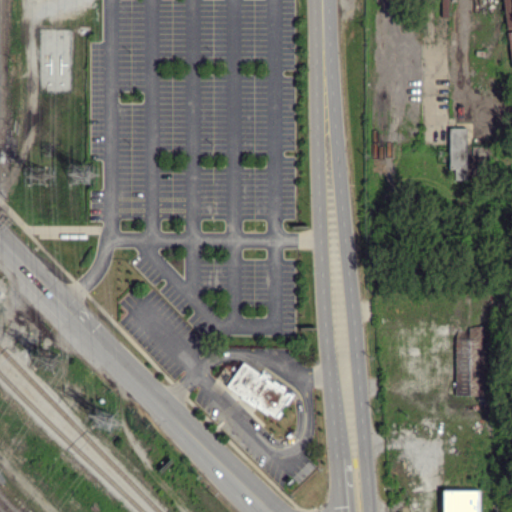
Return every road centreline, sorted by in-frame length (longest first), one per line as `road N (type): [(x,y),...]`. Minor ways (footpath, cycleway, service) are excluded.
road 1 (secondary): [(0,237),(270,511)]
road 2 (secondary): [(324,82),(316,148),(334,424)]
road 3 (secondary): [(361,403),(324,82)]
